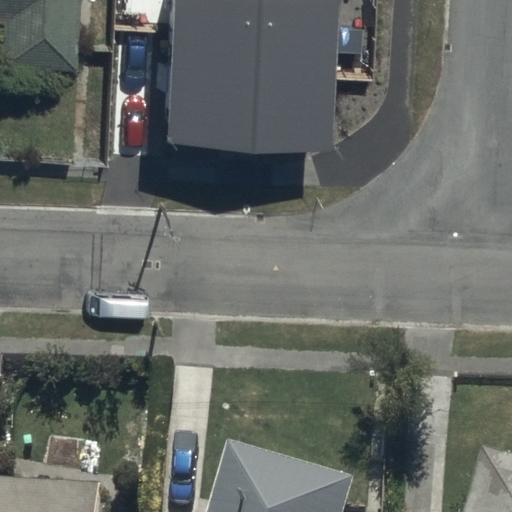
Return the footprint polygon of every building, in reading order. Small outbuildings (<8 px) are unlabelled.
[(78,0),(0,0),(0,49),(76,53),(78,0)] [(337,0),(175,0),(169,142),(331,149),(337,0)] [(349,511),(357,486),(232,449),(213,511),(349,511)] [(511,511),(511,462),(490,458),(473,511),(511,511)] [(0,511),(99,511),(100,493),(0,486),(0,511)]
